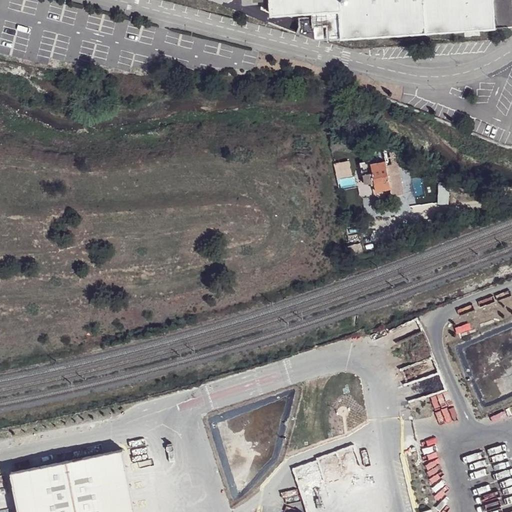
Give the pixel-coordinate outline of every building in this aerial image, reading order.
[(271,0),(272,13),(312,10),(313,15),(295,17),(296,25),(293,31),(318,41),(508,28),(505,0),(271,0)] [(333,162),(336,178),(351,175),(348,160),(333,162)] [(370,165),(371,173),(374,184),(375,190),(390,187),(392,195),(405,193),(399,163),(386,166),(385,161),(370,165)] [(374,184),(371,173),(364,175),(366,186),(374,184)] [(448,203),(449,184),(447,184),(447,182),(439,182),(438,203),(448,203)] [(20,511),(132,511),(119,450),(12,473),(20,511)]
